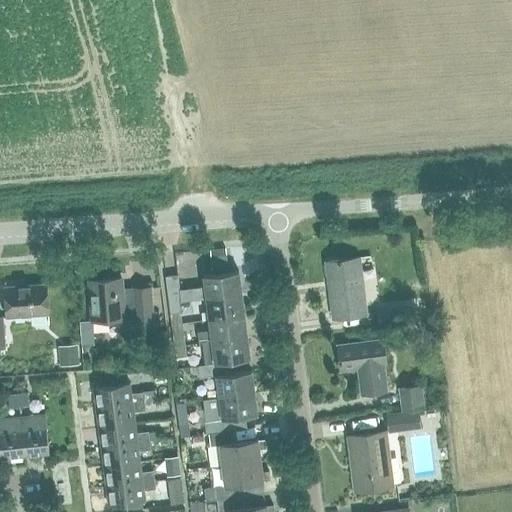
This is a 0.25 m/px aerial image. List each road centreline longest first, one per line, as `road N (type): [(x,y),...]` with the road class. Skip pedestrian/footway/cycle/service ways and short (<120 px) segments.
road 1 (residential): [(311,511),(277,220)]
road 2 (residential): [(0,231),(242,213),(277,220)]
road 3 (residential): [(277,220),(306,209),(418,201)]
